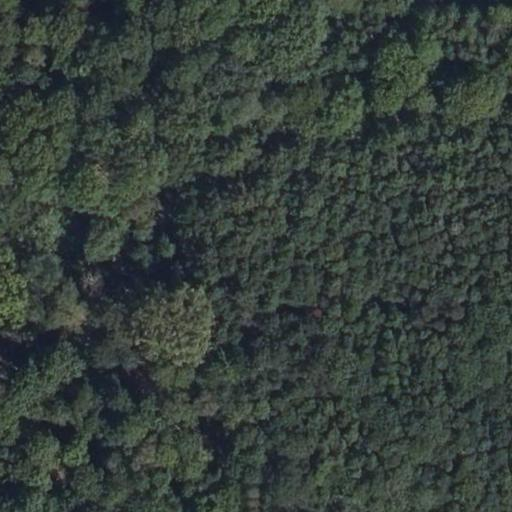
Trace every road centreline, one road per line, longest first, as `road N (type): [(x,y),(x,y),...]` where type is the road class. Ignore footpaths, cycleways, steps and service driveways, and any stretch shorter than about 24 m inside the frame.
road 1 (unknown): [(0,200),(172,149)]
road 2 (unknown): [(138,0),(172,149)]
